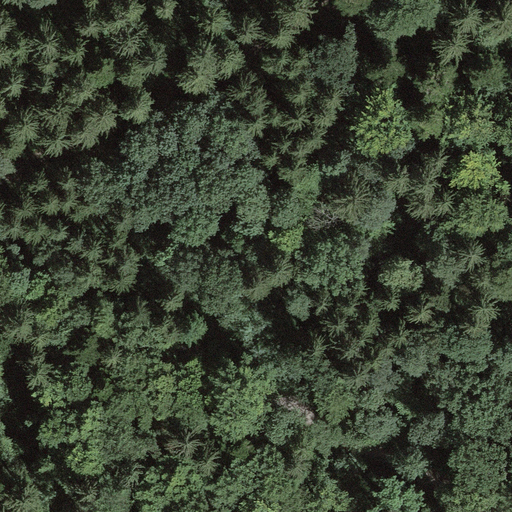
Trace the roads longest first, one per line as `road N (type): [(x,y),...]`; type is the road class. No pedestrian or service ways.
road 1 (track): [(0,266),(494,511)]
road 2 (track): [(0,185),(329,0)]
